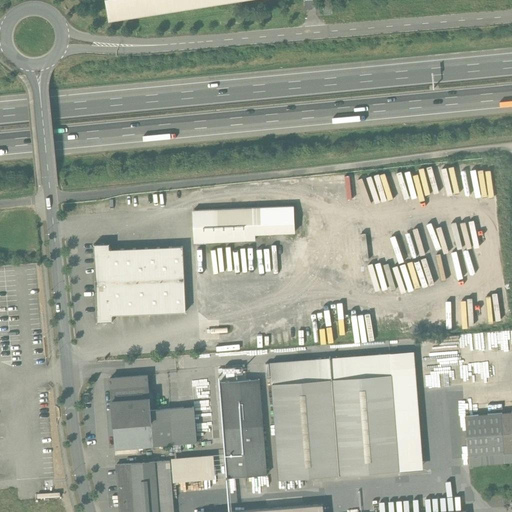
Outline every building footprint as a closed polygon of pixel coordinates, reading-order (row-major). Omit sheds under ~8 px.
[(110,0),(114,20),(235,0),(110,0)] [(193,211),(194,244),(255,241),(254,235),(294,234),(293,207),(193,211)] [(183,248),(110,250),(110,244),(94,245),(97,323),(102,322),(105,326),(108,322),(113,322),(112,316),(186,313),(183,248)] [(391,365),(271,374),(280,481),(422,470),(412,352),(390,353),(391,365)] [(148,377),(111,379),(116,450),(198,444),(194,408),(150,411),(148,377)] [(260,381),(220,384),(225,454),(227,479),(267,476),(260,381)] [(208,383),(196,383),(196,404),(208,404),(208,383)] [(511,413),(465,417),(469,467),(511,463),(511,413)] [(225,454),(170,458),(171,462),(172,483),(227,479),(225,454)] [(171,462),(117,466),(120,511),(174,511),(172,483),(171,462)] [(55,479),(46,480),(47,496),(55,495),(55,479)]
